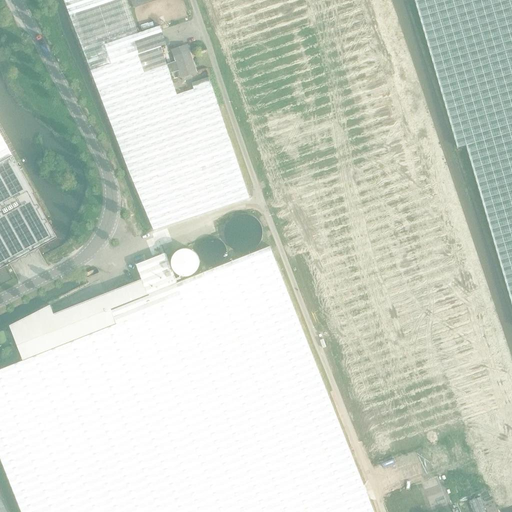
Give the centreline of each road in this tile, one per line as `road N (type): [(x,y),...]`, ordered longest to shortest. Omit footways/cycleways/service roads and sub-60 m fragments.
road 1 (unclassified): [(383,511),(191,0)]
road 2 (tertiary): [(17,0),(102,161),(109,203),(92,245),(0,298)]
